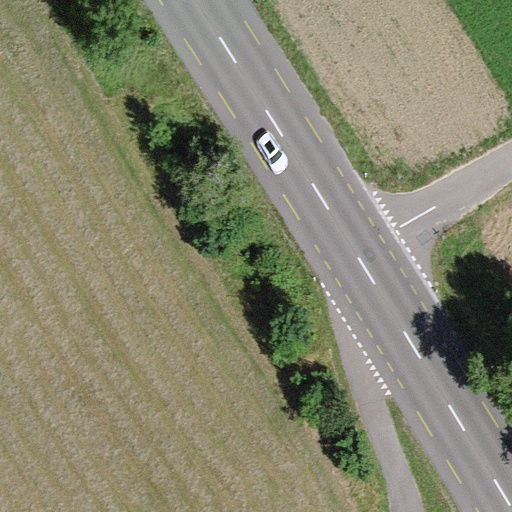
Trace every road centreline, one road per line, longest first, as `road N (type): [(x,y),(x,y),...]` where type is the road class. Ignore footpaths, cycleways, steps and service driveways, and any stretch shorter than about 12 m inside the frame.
road 1 (secondary): [(390,311),(193,0)]
road 2 (secondary): [(511,511),(390,311)]
road 3 (residential): [(390,311),(359,349),(409,511)]
